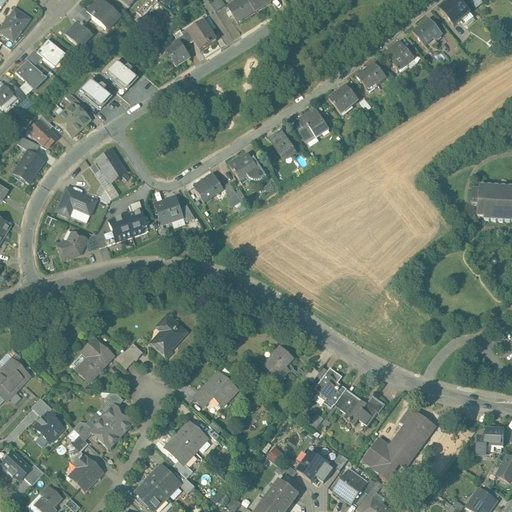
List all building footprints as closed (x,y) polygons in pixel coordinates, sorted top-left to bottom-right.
[(220,0),(216,0),(209,4),(216,15),(226,8),(220,0)] [(245,0),(244,0),(228,10),(238,26),(255,16),(246,1),(245,0)] [(267,0),(246,0),(246,1),(255,16),(271,6),(267,0)] [(470,14),(457,0),(453,0),(440,11),(454,28),(461,22),(470,15),(469,14),(470,14)] [(119,20),(98,1),(86,14),(91,19),(104,32),(111,25),(113,27),(119,20)] [(86,14),(83,10),(78,15),(87,24),(91,19),(86,14)] [(29,23),(14,12),(0,31),(0,36),(7,42),(15,31),(20,35),(29,23)] [(87,24),(78,15),(72,22),(76,26),(76,25),(81,30),(87,24)] [(470,15),(461,22),(465,27),(474,20),(470,15)] [(216,30),(209,19),(204,22),(211,33),(216,30)] [(430,21),(419,30),(418,29),(412,34),(424,48),(433,40),(435,42),(442,36),(430,21)] [(211,33),(204,22),(188,32),(187,32),(194,42),(200,52),(217,42),(211,33)] [(76,26),(64,38),(77,50),(89,37),(81,30),(76,25),(76,26)] [(187,32),(188,32),(186,30),(181,33),(183,36),(189,45),(194,42),(187,32)] [(189,45),(183,36),(177,40),(180,44),(180,43),(184,49),(189,46),(189,45)] [(180,44),(165,53),(175,68),(190,59),(184,49),(180,43),(180,44)] [(37,56),(36,56),(42,61),(52,70),(63,58),(47,44),(37,56)] [(406,51),(400,44),(385,57),(398,74),(414,61),(413,60),(406,51)] [(419,55),(412,46),(406,51),(413,60),(419,55)] [(37,56),(34,54),(30,59),(38,66),(42,61),(36,56),(37,56)] [(38,66),(30,59),(25,64),(26,65),(27,65),(33,71),(38,66)] [(125,68),(116,61),(105,73),(126,92),(138,79),(129,72),(131,70),(127,66),(125,68)] [(26,65),(15,77),(32,94),(43,82),(33,71),(27,65),(26,65)] [(381,74),(374,65),(357,79),(369,95),(386,81),(381,74)] [(393,80),(385,70),(381,74),(386,81),(389,84),(393,80)] [(99,87),(90,79),(79,92),(100,110),(112,98),(103,91),(105,88),(101,84),(99,87)] [(17,94),(9,85),(5,89),(13,98),(17,94)] [(346,88),(339,94),(338,94),(334,97),(334,98),(329,102),(341,117),(359,103),(346,88)] [(0,111),(12,101),(3,90),(0,92),(0,111)] [(76,100),(68,92),(64,96),(72,105),(73,104),(76,107),(80,103),(76,100)] [(371,110),(364,102),(360,106),(367,114),(371,110)] [(76,107),(73,104),(72,105),(64,113),(81,130),(89,121),(76,107)] [(54,120),(45,111),(40,116),(41,116),(49,124),(54,120)] [(81,130),(64,113),(55,122),(71,139),(81,130)] [(318,121),(313,113),(303,120),(309,130),(304,133),(303,132),(300,134),(304,141),(306,144),(314,138),(316,141),(329,133),(321,120),(318,121)] [(49,124),(41,116),(36,121),(38,123),(38,122),(48,132),(52,128),(49,124)] [(309,130),(303,120),(298,123),(303,132),(304,133),(309,130)] [(48,132),(38,122),(38,123),(30,130),(33,134),(33,138),(42,147),(44,145),(47,149),(56,140),(48,132)] [(296,156),(282,134),(269,142),(274,150),(284,164),(296,156)] [(39,147),(22,139),(17,145),(27,152),(34,156),(39,147)] [(34,156),(27,152),(12,175),(29,186),(44,163),(34,156)] [(125,176),(111,153),(95,163),(110,185),(125,176)] [(252,163),(248,157),(241,162),(240,160),(229,168),(235,177),(236,177),(240,184),(240,183),(247,179),(249,181),(252,184),(257,185),(261,184),(266,180),(266,181),(267,180),(257,165),(254,161),(254,162),(252,163)] [(271,177),(262,162),(257,165),(267,180),(271,177)] [(99,175),(94,166),(90,169),(95,178),(99,175)] [(90,169),(89,169),(81,175),(90,188),(85,198),(94,202),(101,186),(95,178),(90,169)] [(213,178),(194,190),(204,205),(223,192),(213,178)] [(511,186),(511,187),(509,187),(508,188),(506,188),(505,186),(502,186),(501,187),(499,187),(498,186),(495,186),(494,187),(492,187),(491,185),(488,185),(487,186),(487,187),(485,186),(484,185),(481,185),(480,186),(479,186),(479,189),(472,188),(471,205),(478,205),(477,217),(484,218),(484,220),(486,222),(489,222),(490,221),(491,221),(493,222),(496,222),(497,221),(498,221),(499,223),(503,223),(504,222),(505,222),(506,223),(509,223),(511,222),(511,186)] [(236,196),(229,186),(224,190),(230,200),(236,196)] [(85,198),(74,194),(64,218),(84,227),(94,202),(85,198)] [(177,200),(167,204),(167,205),(156,209),(162,228),(183,221),(184,221),(181,212),(177,200)] [(195,222),(187,209),(181,212),(184,221),(183,221),(185,225),(195,222)] [(144,210),(111,221),(118,239),(150,228),(144,210)] [(0,222),(0,238),(2,240),(9,228),(1,222),(0,222)] [(108,227),(101,230),(102,235),(103,235),(106,243),(112,241),(108,227)] [(102,235),(95,238),(99,250),(107,247),(106,243),(103,235),(102,235)] [(86,243),(71,236),(67,243),(58,246),(63,262),(76,258),(80,254),(86,243)] [(95,238),(90,239),(86,246),(89,253),(99,250),(95,238)] [(187,335),(167,317),(157,328),(162,333),(151,346),(165,359),(187,335)] [(113,359),(94,341),(81,354),(89,361),(77,374),(89,385),(113,359)] [(143,355),(132,345),(124,354),(134,362),(135,364),(143,355)] [(294,362),(280,348),(272,356),(274,359),(265,368),(280,383),(290,373),(286,370),(294,362)] [(124,354),(122,352),(114,361),(125,371),(134,362),(124,354)] [(12,360),(0,372),(0,398),(4,402),(7,398),(9,400),(14,395),(12,393),(21,384),(23,386),(28,381),(26,379),(29,376),(12,360)] [(319,375),(313,370),(307,376),(306,375),(302,380),(308,386),(311,383),(313,384),(319,375)] [(330,370),(315,392),(327,400),(323,405),(332,411),(334,407),(343,395),(346,391),(338,385),(342,379),(330,370)] [(219,374),(194,401),(203,409),(212,399),(220,406),(229,397),(231,399),(238,392),(219,374)] [(343,395),(334,407),(340,411),(349,399),(343,395)] [(365,408),(355,400),(353,402),(349,399),(340,411),(346,416),(343,420),(354,428),(359,422),(368,428),(377,415),(379,416),(385,407),(372,398),(365,408)] [(212,401),(208,406),(217,414),(221,410),(212,401)] [(135,425),(114,406),(101,419),(122,439),(135,425)] [(436,427),(410,409),(400,424),(404,427),(389,448),(378,440),(362,462),(373,470),(372,472),(393,487),(398,480),(391,476),(398,466),(405,471),(436,427)] [(63,430),(47,415),(42,420),(41,420),(37,424),(38,425),(33,430),(49,445),(63,430)] [(122,439),(101,419),(88,433),(109,453),(122,439)] [(209,442),(190,424),(177,437),(196,455),(209,442)] [(222,432),(213,424),(209,428),(211,430),(218,436),(222,432)] [(218,436),(211,430),(207,435),(216,443),(220,438),(218,436)] [(504,432),(486,431),(485,440),(477,439),(477,455),(486,456),(487,448),(503,449),(504,432)] [(88,446),(78,437),(70,445),(80,454),(88,446)] [(196,455),(177,437),(165,450),(184,468),(196,455)] [(274,463),(281,454),(274,448),(266,457),(274,463)] [(30,471),(12,454),(1,466),(7,472),(6,473),(12,479),(14,478),(19,483),(30,471)] [(326,465),(311,454),(297,474),(311,484),(315,479),(323,485),(333,471),(325,466),(326,465)] [(102,474),(83,456),(81,459),(80,458),(78,461),(76,464),(81,469),(71,480),(84,493),(102,474)] [(511,480),(511,459),(508,457),(496,478),(510,485),(511,480)] [(186,466),(189,469),(196,461),(193,458),(186,466)] [(342,458),(334,469),(340,473),(348,462),(342,458)] [(23,479),(31,486),(43,474),(35,467),(23,479)] [(180,487),(161,468),(148,481),(167,500),(180,487)] [(347,472),(333,493),(352,507),(363,492),(367,487),(366,486),(347,472)] [(177,484),(188,494),(193,488),(183,478),(177,484)] [(154,511),(167,500),(148,481),(136,494),(153,511),(154,511)] [(279,481),(256,511),(286,511),(299,496),(279,481)] [(369,482),(366,486),(367,487),(363,492),(368,496),(375,486),(369,482)] [(375,486),(368,496),(373,499),(373,500),(380,490),(375,486)] [(61,501),(48,488),(40,496),(43,499),(34,508),(38,511),(55,511),(53,510),(61,501)] [(499,497),(489,489),(485,494),(496,502),(499,497)] [(482,492),(468,511),(469,511),(488,511),(496,502),(485,494),(482,492)] [(235,511),(241,505),(231,498),(224,507),(230,511),(235,511)] [(390,511),(373,500),(373,499),(363,511),(390,511)] [(76,511),(79,509),(69,500),(64,505),(68,509),(64,511),(76,511)] [(417,511),(421,508),(414,503),(411,507),(417,511)]
